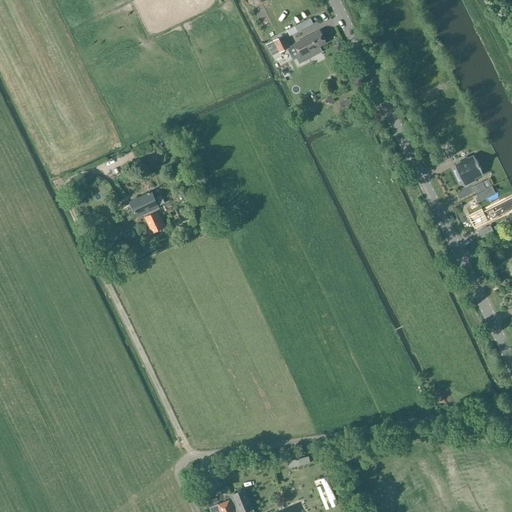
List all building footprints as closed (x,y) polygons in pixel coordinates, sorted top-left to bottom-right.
[(319,36),(318,32),(295,44),(301,56),(297,57),(300,62),(322,52),(319,46),(326,43),(322,35),(319,36)] [(280,52),(290,47),(284,35),(274,41),(266,45),(270,52),(278,48),(280,52)] [(342,109),(351,104),(349,101),(340,105),(342,109)] [(159,161),(150,143),(131,152),(140,170),(159,161)] [(475,160),(474,156),(468,159),(467,158),(461,161),(461,162),(455,165),(457,169),(454,170),(460,181),(462,180),(465,185),(471,182),(471,180),(482,174),(481,171),(482,170),(477,159),(475,160)] [(486,189),(482,182),(472,187),(480,202),(496,194),(492,186),(486,189)] [(161,212),(158,208),(165,205),(161,196),(154,199),(151,194),(130,204),(137,218),(143,215),(152,235),(166,228),(159,213),(161,212)] [(471,214),(468,216),(475,228),(480,225),(481,226),(511,209),(511,197),(483,212),(482,209),(471,214)] [(494,232),(490,225),(478,231),(481,238),(494,232)] [(254,511),(245,490),(230,496),(232,499),(210,508),(211,511),(254,511)]
